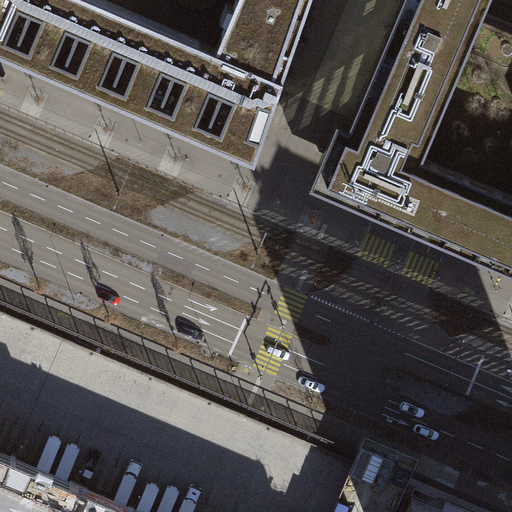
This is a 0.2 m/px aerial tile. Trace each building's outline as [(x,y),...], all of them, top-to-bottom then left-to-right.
[(212,45),(104,0),(0,0),(0,49),(255,157),(279,86),(268,81),(266,85),(206,60),(212,45)] [(235,0),(216,47),(212,45),(206,60),(266,85),(268,81),(279,86),(305,14),(273,0),(235,0)] [(273,0),(305,14),(308,4),(309,0),(273,0)] [(511,0),(400,0),(349,121),(337,116),(310,181),(409,223),(511,266),(511,0)] [(148,511),(0,449),(0,511),(148,511)] [(451,511),(412,496),(405,511),(451,511)]
